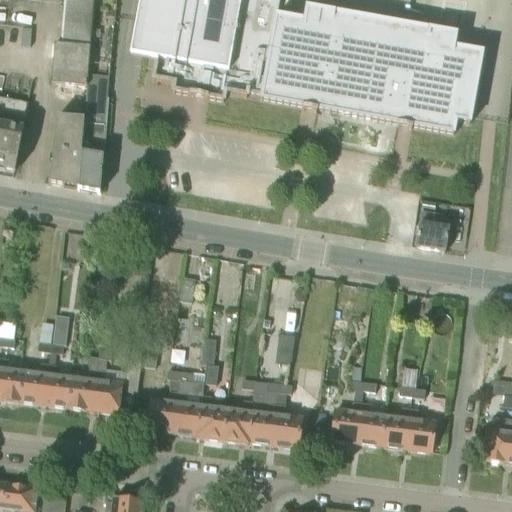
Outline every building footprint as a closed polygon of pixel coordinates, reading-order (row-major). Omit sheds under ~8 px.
[(54,46),(51,86),(87,89),(88,77),(87,77),(94,0),(66,0),(63,47),(54,46)] [(139,0),(136,22),(136,24),(130,56),(142,58),(148,59),(157,61),(152,83),(174,87),(173,95),(198,100),(208,101),(224,104),(225,96),(246,100),(247,95),(261,98),(260,103),(263,103),(277,18),(280,0),(139,0)] [(285,20),(277,18),(263,103),(302,109),(301,112),(302,112),(309,113),(316,114),(317,114),(317,112),(397,126),(396,129),(397,129),(403,130),(412,131),(412,129),(453,137),(456,123),(469,126),(471,119),(471,118),(482,55),(454,50),(452,50),(451,49),(442,48),(441,48),(444,34),(428,31),(428,32),(334,15),(334,14),(319,12),(316,25),(306,23),(305,23),(304,23),(285,20)] [(99,196),(109,92),(108,91),(109,79),(88,77),(87,89),(84,122),(78,192),(99,196)] [(0,169),(15,172),(28,106),(0,100),(0,169)] [(84,122),(56,120),(52,167),(48,187),(78,192),(84,122)] [(434,215),(435,205),(422,203),(420,213),(434,215)] [(450,219),(445,218),(421,214),(415,251),(444,255),(450,219)] [(180,303),(191,305),(195,282),(184,280),(180,303)] [(307,285),(296,284),(294,299),(299,304),(305,305),(307,285)] [(113,322),(102,320),(100,342),(111,343),(113,322)] [(278,337),(275,366),(291,368),(294,339),(278,337)] [(3,340),(2,349),(14,351),(15,342),(3,340)] [(38,345),(37,354),(50,355),(51,346),(50,346),(39,345),(38,345)] [(51,346),(50,355),(62,357),(63,348),(51,346)] [(100,353),(99,360),(99,361),(112,363),(113,354),(100,353)] [(137,395),(142,356),(129,354),(124,394),(137,395)] [(158,358),(144,357),(142,369),(157,371),(158,358)] [(99,361),(99,360),(91,359),(88,381),(72,379),(68,412),(93,415),(98,373),(97,373),(99,361)] [(0,403),(19,406),(23,373),(7,371),(9,362),(0,360),(0,403)] [(43,409),(48,367),(41,366),(40,375),(23,373),(19,406),(43,409)] [(68,412),(72,379),(56,377),(57,368),(48,367),(43,409),(68,412)] [(205,377),(204,386),(216,388),(219,369),(214,368),(206,367),(205,377)] [(352,384),(360,384),(362,370),(353,369),(351,384),(352,384)] [(98,373),(93,415),(117,418),(121,385),(104,383),(105,374),(98,373)] [(167,382),(169,382),(178,383),(180,374),(168,373),(167,382)] [(177,395),(172,437),(196,440),(196,441),(197,441),(202,398),(204,386),(205,377),(193,376),(180,374),(178,383),(177,395)] [(246,391),(254,392),(255,384),(243,382),(242,391),(246,391)] [(493,394),(511,395),(511,383),(494,382),(493,394)] [(279,395),(280,387),(268,385),(268,386),(256,385),(256,384),(255,384),(254,392),(252,404),(247,446),(248,446),(272,449),(278,407),(279,395)] [(363,385),(360,384),(352,384),(351,392),(362,394),(363,385)] [(377,386),(374,386),(363,385),(362,394),(376,395),(377,386)] [(280,387),(279,395),(287,396),(290,396),(291,396),(292,388),(280,387)] [(412,399),(413,391),(400,390),(399,398),(412,399)] [(413,391),(412,399),(424,401),(425,393),(413,391)] [(148,422),(147,434),(172,437),(177,395),(170,394),(169,404),(151,401),(149,414),(148,422)] [(211,399),(203,398),(202,398),(197,441),(222,444),(226,411),(210,409),(211,399)] [(511,410),(511,399),(504,398),(503,409),(511,410)] [(247,446),(252,404),(244,403),(243,413),(226,411),(222,444),(248,447),(248,446),(247,446)] [(356,447),(361,406),(354,405),(353,413),(335,411),(331,444),(356,447)] [(381,451),(385,418),(368,416),(369,407),(361,406),(356,447),(381,451)] [(284,418),(285,408),(278,407),(272,449),(298,452),(302,420),(284,418)] [(406,454),(411,413),(402,412),(401,420),(385,418),(381,451),(406,454)] [(411,413),(406,454),(431,457),(435,425),(417,423),(418,413),(411,413)] [(507,466),(511,424),(511,422),(491,420),(490,433),(489,433),(485,463),(507,466)] [(3,487),(0,511),(33,511),(34,511),(36,492),(3,487)] [(42,511),(64,511),(67,495),(45,492),(42,511)] [(103,511),(142,511),(144,505),(114,501),(114,496),(106,495),(103,511)]
